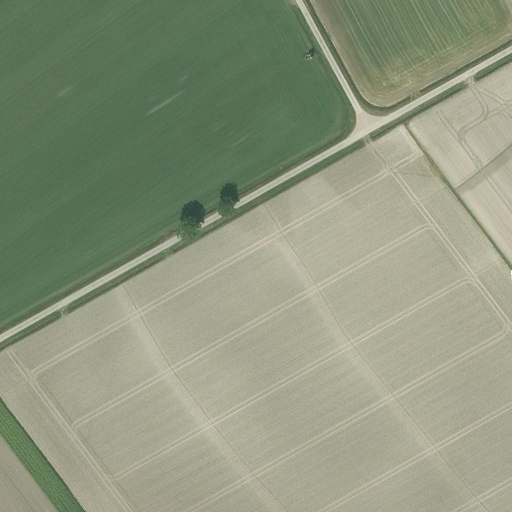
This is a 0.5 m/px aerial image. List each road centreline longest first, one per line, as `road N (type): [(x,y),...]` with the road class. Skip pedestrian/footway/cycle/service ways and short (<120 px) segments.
road 1 (unclassified): [(370,128),(0,351)]
road 2 (unclassified): [(298,0),(370,128)]
